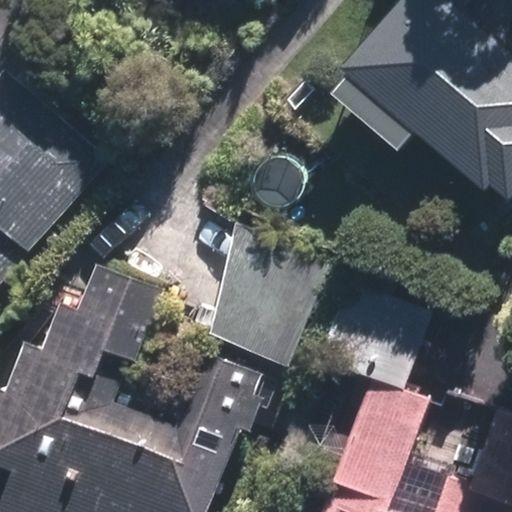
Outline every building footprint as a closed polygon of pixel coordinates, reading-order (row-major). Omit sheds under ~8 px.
[(511,51),(445,0),(406,0),(324,106),(391,157),(410,133),(510,210),(511,207),(511,51)] [(0,294),(117,157),(10,66),(0,78),(0,294)] [(0,472),(8,476),(0,495),(0,511),(220,511),(290,334),(95,259),(74,310),(62,305),(44,353),(24,345),(5,393),(0,391),(0,472)] [(431,309),(349,277),(319,354),(401,385),(431,309)] [(485,430),(366,387),(320,511),(511,511),(511,409),(495,403),(485,430)]
